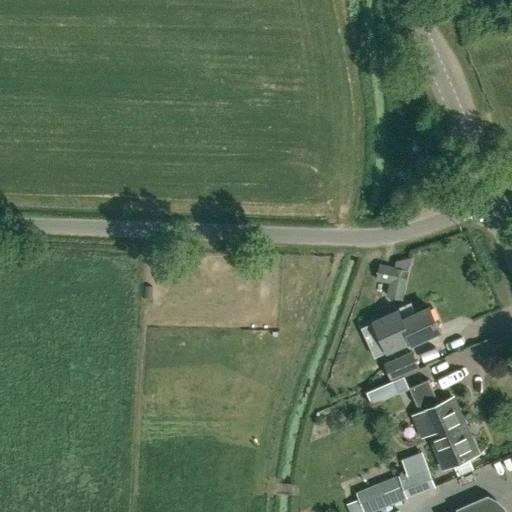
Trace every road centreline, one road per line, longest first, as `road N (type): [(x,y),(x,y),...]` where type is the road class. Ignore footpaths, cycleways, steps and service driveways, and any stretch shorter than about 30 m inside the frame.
road 1 (unclassified): [(494,202),(381,237),(0,225)]
road 2 (secondary): [(494,202),(409,0)]
